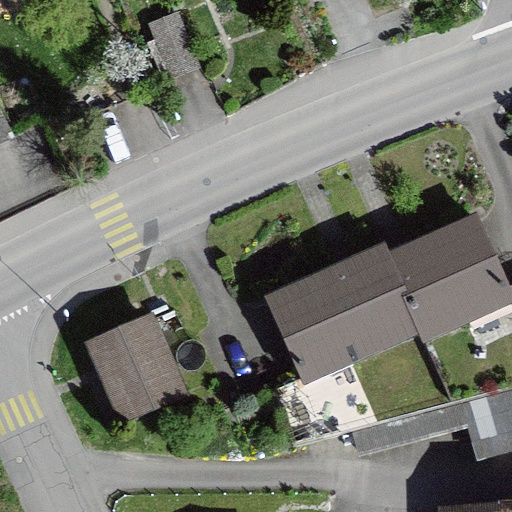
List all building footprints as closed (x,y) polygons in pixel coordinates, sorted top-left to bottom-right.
[(179,12),(149,23),(155,41),(147,44),(159,76),(168,73),(171,82),(201,71),(179,12)] [(0,147),(16,139),(0,107),(0,147)] [(401,256),(389,261),(385,252),(346,269),(269,303),(304,383),(418,333),(423,346),(511,306),(511,302),(477,223),(401,256)] [(90,349),(123,424),(185,396),(151,322),(90,349)] [(511,391),(460,405),(476,461),(511,451),(511,391)]
